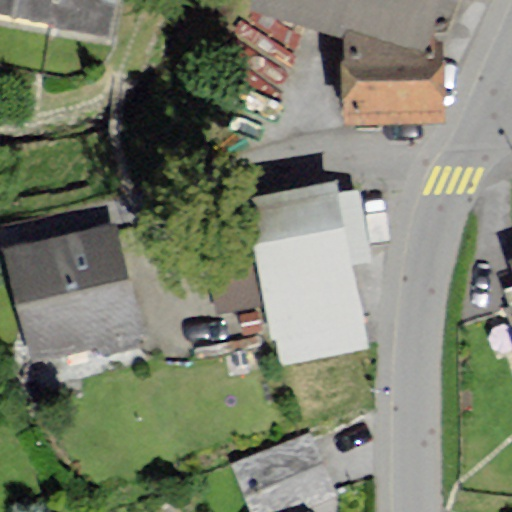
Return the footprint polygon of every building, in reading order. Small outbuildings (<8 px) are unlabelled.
[(0,0),(0,7),(105,27),(109,0),(0,0)] [(349,14),(424,39),(432,14),(436,0),(254,0),(254,2),(343,32),(344,31),(349,14)] [(424,39),(349,14),(344,31),(348,119),(437,115),(432,14),(424,39)] [(335,187),(250,204),(280,358),(365,342),(350,261),(369,257),(356,191),(337,194),(335,187)] [(112,230),(13,252),(35,353),(135,331),(112,230)] [(308,439),(242,466),(260,511),(278,511),(329,491),(308,439)]
